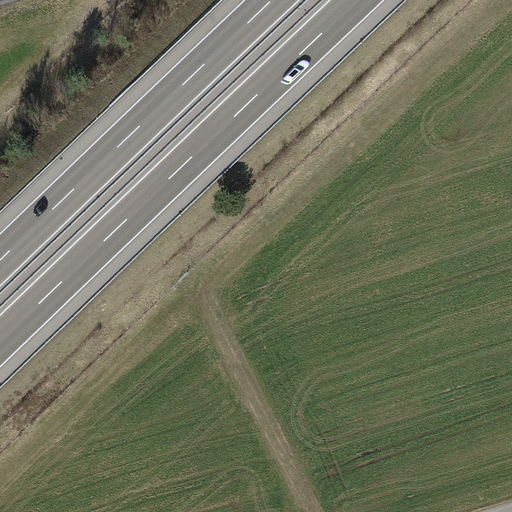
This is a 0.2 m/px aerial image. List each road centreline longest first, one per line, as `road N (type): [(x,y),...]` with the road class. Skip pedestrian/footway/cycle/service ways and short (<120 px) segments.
road 1 (track): [(313,511),(210,313),(208,293),(220,269),(488,0)]
road 2 (motorway): [(0,343),(360,0)]
road 3 (motorway): [(274,0),(0,262)]
